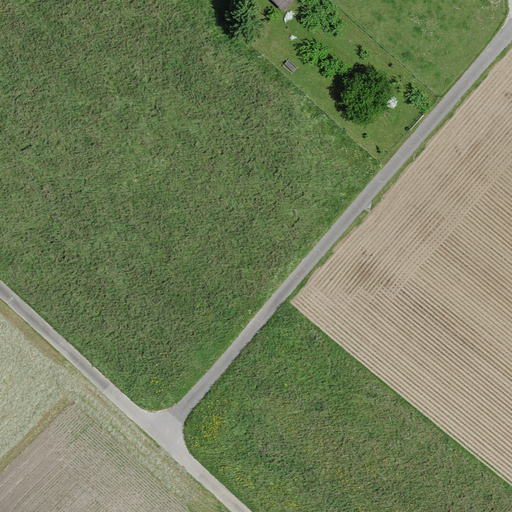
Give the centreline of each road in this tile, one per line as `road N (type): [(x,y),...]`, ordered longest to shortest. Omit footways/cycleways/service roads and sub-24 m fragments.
road 1 (track): [(511,27),(160,435)]
road 2 (track): [(241,511),(0,287)]
